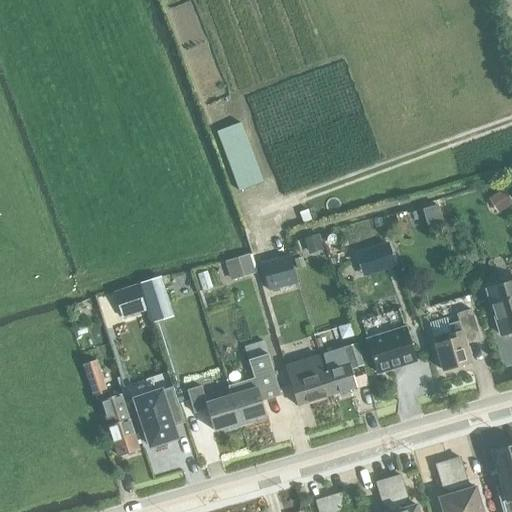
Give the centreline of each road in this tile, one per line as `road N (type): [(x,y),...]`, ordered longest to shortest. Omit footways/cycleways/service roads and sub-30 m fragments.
road 1 (tertiary): [(125,511),(511,400)]
road 2 (track): [(511,119),(262,210)]
